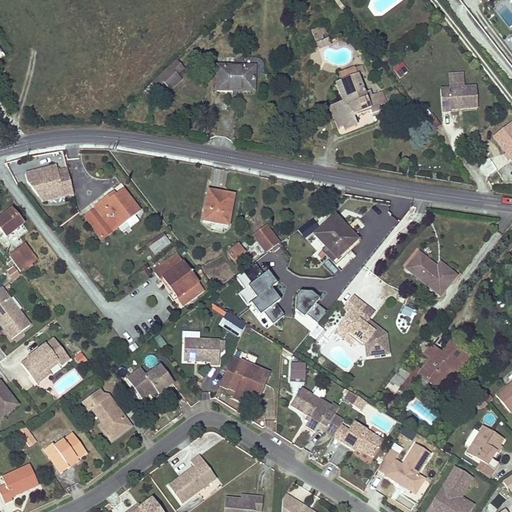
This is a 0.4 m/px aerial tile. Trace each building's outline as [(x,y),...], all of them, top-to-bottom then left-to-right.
[(324,27),(311,32),(317,49),(330,45),(328,39),(323,40),(321,35),(326,33),(324,27)] [(176,60),(168,67),(176,75),(183,68),(176,60)] [(168,67),(158,77),(165,85),(170,89),(180,79),(176,75),(168,67)] [(216,91),(232,91),(233,87),(254,87),(254,68),(216,67),(216,91)] [(337,110),(332,112),(337,128),(343,126),(355,121),(353,116),(369,110),(371,114),(380,110),(374,96),(371,97),(369,92),(365,93),(358,75),(361,74),(358,67),(339,74),(341,82),(336,84),(343,102),(335,105),(337,110)] [(476,87),(464,88),(463,72),(448,73),(449,89),(440,89),(442,113),(451,112),(450,110),(478,108),(476,87)] [(158,77),(150,84),(158,92),(165,85),(158,77)] [(397,93),(387,97),(389,102),(399,98),(397,93)] [(430,113),(425,116),(435,127),(439,124),(430,113)] [(355,121),(343,126),(344,131),(357,126),(355,121)] [(511,122),(511,123),(500,131),(492,137),(511,163),(511,162),(511,122)] [(73,198),(67,174),(58,176),(57,173),(45,176),(45,174),(25,179),(27,187),(38,200),(44,198),(49,204),(73,198)] [(109,195),(94,207),(95,209),(108,225),(114,220),(119,227),(140,211),(123,189),(116,195),(112,198),(109,195)] [(232,200),(218,197),(219,192),(208,190),(202,221),(228,226),(232,200)] [(108,225),(95,209),(85,217),(102,239),(119,227),(114,220),(108,225)] [(12,211),(0,219),(0,230),(5,237),(22,224),(12,211)] [(334,216),(314,235),(325,247),(321,251),(332,262),(356,238),(334,216)] [(134,217),(119,229),(123,233),(138,221),(134,217)] [(279,243),(277,239),(269,228),(255,238),(262,250),(265,254),(266,253),(279,243)] [(165,235),(149,247),(155,255),(171,244),(165,235)] [(237,244),(226,252),(235,265),(247,256),(237,244)] [(25,245),(9,257),(14,265),(20,272),(36,259),(25,245)] [(175,254),(155,269),(181,305),(202,289),(175,254)] [(432,268),(434,266),(419,254),(406,269),(439,296),(455,277),(440,265),(437,268),(435,270),(432,268)] [(5,273),(13,282),(21,276),(14,266),(5,273)] [(252,278),(235,295),(255,315),(272,297),(252,278)] [(30,326),(1,288),(0,288),(0,319),(6,327),(3,329),(11,340),(30,326)] [(344,309),(350,313),(359,301),(353,297),(344,309)] [(350,313),(339,326),(356,339),(365,347),(368,347),(369,356),(388,354),(386,335),(373,324),(369,325),(367,327),(364,325),(367,320),(373,313),(359,301),(350,313)] [(415,311),(403,306),(399,314),(411,319),(415,311)] [(227,315),(220,327),(237,338),(245,326),(227,315)] [(325,332),(318,325),(308,336),(315,342),(325,332)] [(356,339),(339,326),(335,332),(351,345),(356,339)] [(21,364),(32,378),(45,368),(47,370),(57,363),(60,366),(69,359),(53,339),(38,351),(40,353),(37,356),(35,353),(21,364)] [(184,361),(194,362),(195,359),(199,359),(198,362),(210,363),(210,365),(218,366),(219,352),(219,341),(208,341),(185,339),(184,361)] [(430,359),(421,372),(429,378),(427,380),(434,385),(446,385),(443,382),(449,375),(454,369),(457,372),(468,357),(450,343),(443,353),(440,357),(435,354),(430,359)] [(424,354),(430,359),(435,354),(440,357),(443,353),(431,345),(424,354)] [(231,360),(220,386),(228,389),(239,363),(231,360)] [(239,363),(228,389),(258,402),(269,376),(239,363)] [(305,363),(291,364),(291,382),(306,382),(305,363)] [(141,399),(151,391),(155,388),(157,392),(158,393),(173,383),(160,365),(146,376),(140,368),(126,379),(141,399)] [(414,367),(408,375),(414,380),(421,372),(414,367)] [(45,368),(32,378),(37,384),(50,374),(47,370),(45,368)] [(414,380),(422,387),(427,380),(429,378),(421,372),(414,380)] [(414,380),(408,375),(399,386),(406,391),(414,380)] [(449,375),(443,382),(446,385),(453,377),(449,375)] [(510,412),(511,410),(511,382),(496,396),(510,412)] [(0,417),(2,419),(17,407),(4,390),(0,393),(0,392),(0,417)] [(99,426),(105,434),(111,430),(116,437),(131,426),(125,418),(120,417),(117,414),(120,411),(108,396),(104,398),(99,391),(83,404),(94,419),(97,418),(101,424),(99,426)] [(301,391),(291,407),(308,418),(305,422),(309,424),(305,429),(314,435),(317,431),(324,434),(333,418),(327,414),(330,409),(301,391)] [(350,392),(345,399),(349,402),(354,394),(350,392)] [(349,402),(348,404),(353,407),(359,397),(354,394),(349,402)] [(359,397),(353,407),(360,412),(366,402),(359,397)] [(330,409),(327,414),(333,418),(338,411),(332,407),(330,409)] [(333,418),(324,434),(332,439),(333,437),(339,429),(342,423),(333,418)] [(354,451),(355,450),(357,448),(363,452),(372,457),(382,441),(354,423),(347,434),(341,443),(354,451)] [(492,459),(496,452),(499,447),(504,440),(483,427),(467,454),(475,459),(479,453),(485,457),(481,463),(494,470),(498,463),(492,459)] [(35,442),(24,428),(18,432),(29,447),(35,442)] [(341,443),(347,434),(339,429),(333,437),(341,443)] [(111,430),(105,434),(110,441),(116,437),(111,430)] [(418,435),(411,430),(407,437),(414,441),(418,435)] [(62,472),(70,467),(68,464),(77,457),(78,459),(87,452),(74,436),(58,448),(54,443),(45,450),(62,472)] [(336,441),(325,457),(337,465),(348,449),(336,441)] [(386,475),(394,480),(397,477),(403,481),(401,485),(408,489),(420,488),(425,480),(418,475),(431,455),(415,445),(403,465),(395,460),(386,475)] [(168,487),(181,505),(216,479),(199,456),(190,463),(194,468),(168,487)] [(68,464),(70,467),(79,460),(78,459),(77,457),(68,464)] [(6,486),(0,488),(0,493),(5,504),(13,501),(12,498),(39,485),(29,466),(2,478),(6,486)] [(428,511),(469,511),(474,506),(461,497),(456,494),(461,485),(466,488),(472,479),(455,469),(428,511)] [(511,476),(503,483),(509,492),(511,490),(511,476)] [(456,494),(461,497),(466,488),(461,485),(456,494)] [(313,511),(310,510),(303,506),(287,495),(284,499),(283,511),(313,511)] [(161,511),(153,499),(141,507),(134,511),(161,511)] [(248,503),(241,502),(228,501),(226,511),(262,511),(264,500),(249,499),(248,503)]
